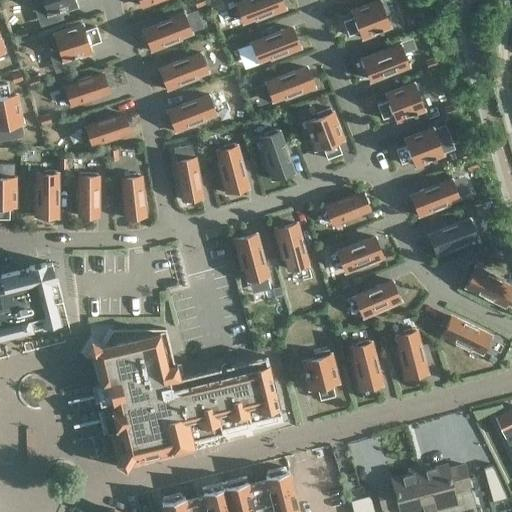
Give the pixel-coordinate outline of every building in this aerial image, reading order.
[(43,1),(47,12),(54,10),(55,11),(58,10),(58,8),(64,6),(64,8),(75,5),(73,0),(37,0),(38,3),(43,1)] [(211,0),(208,1),(211,9),(220,6),(217,0),(211,0)] [(237,16),(240,15),(242,20),(254,15),(256,19),(284,8),(280,0),(242,0),(233,4),(237,16)] [(347,34),(359,30),(361,37),(372,33),(371,31),(377,29),(378,30),(381,29),(381,27),(388,25),(384,14),(388,12),(383,0),(376,0),(351,10),(353,15),(342,20),(347,34)] [(151,50),(179,39),(177,36),(189,31),(183,13),(143,29),(151,50)] [(88,44),(99,40),(95,25),(83,29),(81,24),(49,34),(53,49),(58,47),(62,58),(69,56),(70,58),(73,56),(73,55),(79,53),(79,54),(90,51),(88,44)] [(299,47),(291,26),(248,43),(253,55),(255,54),(257,59),(269,54),(271,58),(299,47)] [(24,27),(14,30),(15,32),(17,38),(26,35),(24,27)] [(417,40),(420,48),(429,45),(426,37),(417,40)] [(361,58),(369,78),(406,63),(399,44),(361,58)] [(195,78),(193,74),(206,69),(204,64),(206,63),(202,51),(159,68),(167,89),(195,78)] [(433,56),(424,60),(427,67),(436,64),(433,56)] [(314,62),(263,81),(267,92),(270,91),(272,96),(284,92),(285,94),(321,81),(314,62)] [(11,73),(12,81),(22,79),(20,71),(11,73)] [(108,90),(102,73),(90,77),(89,74),(75,79),(76,81),(61,86),(67,104),(108,90)] [(37,74),(27,77),(30,85),(39,82),(37,74)] [(393,113),(396,120),(406,116),(405,114),(411,112),(412,114),(416,112),(415,110),(422,108),(418,97),(423,95),(417,81),(385,93),(387,98),(376,103),(381,117),(393,113)] [(0,83),(0,125),(5,125),(6,130),(21,127),(14,93),(9,95),(6,82),(0,83)] [(214,105),(210,93),(167,110),(175,130),(203,120),(202,116),(203,116),(214,111),(212,106),(214,105)] [(452,103),(443,107),(446,114),(455,111),(452,103)] [(326,157),(340,152),(336,140),(341,138),(329,106),(315,112),(316,116),(306,121),(308,128),(307,128),(308,132),(310,131),(312,137),(310,138),(314,148),(321,146),(326,157)] [(50,121),(47,113),(38,116),(40,124),(50,121)] [(82,126),(88,144),(103,139),(104,141),(118,137),(117,134),(129,130),(123,113),(82,126)] [(406,143),(395,148),(400,162),(412,158),(414,165),(425,161),(424,159),(430,157),(431,158),(434,157),(434,155),(441,153),(437,142),(441,140),(436,126),(404,138),(406,143)] [(291,171),(276,127),(264,132),(265,134),(260,136),(264,148),(260,150),(270,178),(291,171)] [(220,162),(217,163),(224,191),(246,186),(234,141),(222,145),(222,147),(217,149),(220,162)] [(468,147),(459,150),(462,158),(471,154),(468,147)] [(117,158),(116,148),(108,149),(109,159),(117,158)] [(174,157),(177,172),(175,173),(178,187),(180,187),(183,199),(201,195),(192,153),(174,157)] [(476,165),(473,158),(464,161),(467,169),(476,165)] [(67,159),(58,159),(58,169),(67,169),(67,159)] [(14,171),(0,170),(0,217),(8,217),(8,205),(14,205),(14,171)] [(96,171),(78,171),(78,187),(75,187),(75,202),(78,202),(78,214),(96,214),(96,171)] [(37,215),(56,215),(55,172),(37,172),(37,187),(34,187),(34,202),(37,202),(37,215)] [(141,189),(139,174),(137,175),(136,172),(123,173),(123,176),(121,176),(125,216),(143,214),(142,204),(145,204),(143,189),(141,189)] [(446,204),(445,200),(457,196),(455,190),(457,189),(453,177),(410,194),(418,215),(446,204)] [(359,214),(358,211),(368,208),(361,190),(324,205),(331,222),(344,217),(345,219),(359,214)] [(494,202),(502,200),(499,190),(491,192),(494,202)] [(464,243),(462,240),(475,235),(473,230),(475,229),(471,217),(428,233),(436,254),(464,243)] [(295,222),(273,227),(281,256),(285,255),(288,268),(294,266),(295,269),(307,266),(295,222)] [(254,232),(233,238),(241,267),(244,266),(248,279),(253,277),(254,280),(266,276),(254,232)] [(373,235),(336,250),(344,269),(381,255),(373,235)] [(319,253),(328,249),(325,242),(316,245),(319,253)] [(59,320),(49,280),(56,278),(56,277),(54,277),(50,261),(44,262),(44,261),(27,265),(27,266),(0,273),(0,276),(1,281),(0,281),(0,334),(19,330),(19,329),(59,320)] [(502,278),(475,265),(465,285),(506,305),(511,293),(509,292),(511,287),(500,281),(502,278)] [(362,314),(399,298),(390,279),(354,295),(362,314)] [(483,345),(486,346),(491,335),(450,315),(440,335),(467,348),(469,345),(481,350),(483,345)] [(400,346),(396,347),(403,376),(425,371),(414,326),(401,329),(402,332),(396,333),(400,346)] [(265,354),(229,363),(229,367),(225,370),(221,369),(218,366),(178,375),(175,362),(173,362),(164,327),(111,327),(100,345),(90,338),(84,349),(94,355),(100,382),(108,382),(112,400),(109,404),(121,451),(115,461),(125,468),(131,458),(192,443),(191,439),(219,432),(220,433),(221,432),(220,428),(248,421),(250,421),(250,420),(278,414),(280,414),(279,413),(265,354)] [(380,383),(369,338),(356,341),(357,344),(352,345),(355,358),(351,359),(358,388),(380,383)] [(331,382),(336,381),(328,348),(313,351),(314,356),(303,359),(305,367),(303,367),(304,371),(306,370),(307,376),(306,377),(308,388),(316,386),(319,398),(334,394),(331,382)] [(511,406),(494,415),(504,435),(511,431),(511,406)] [(481,462),(491,497),(507,493),(491,460),(481,462)] [(422,486),(429,511),(442,511),(441,506),(454,503),(456,510),(473,505),(462,464),(447,468),(445,463),(418,470),(422,486)] [(265,478),(256,481),(263,511),(298,511),(287,469),(284,470),(283,465),(266,470),(267,474),(264,475),(265,478)] [(429,511),(422,486),(418,470),(390,477),(391,482),(375,487),(381,511),(429,511)] [(244,475),(222,480),(230,511),(263,511),(256,481),(246,483),(244,475)] [(203,494),(193,497),(196,511),(230,511),(222,480),(200,486),(203,494)] [(163,501),(160,501),(162,511),(196,511),(193,497),(184,499),(183,495),(180,496),(179,492),(162,496),(163,501)] [(349,500),(352,511),(373,511),(368,494),(349,500)]
